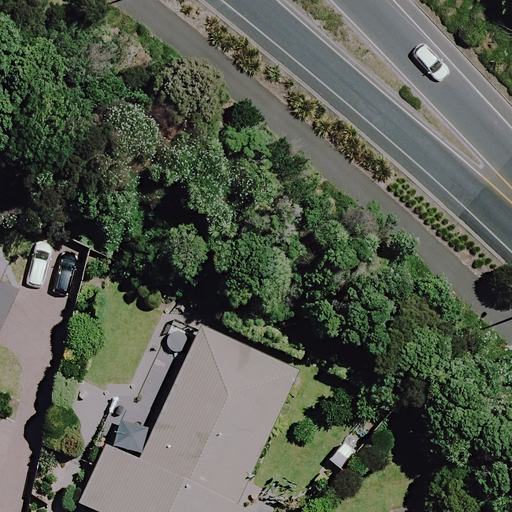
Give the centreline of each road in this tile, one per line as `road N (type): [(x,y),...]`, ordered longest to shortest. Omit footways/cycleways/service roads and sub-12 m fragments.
road 1 (primary): [(511,201),(246,0)]
road 2 (primary): [(341,0),(511,189)]
